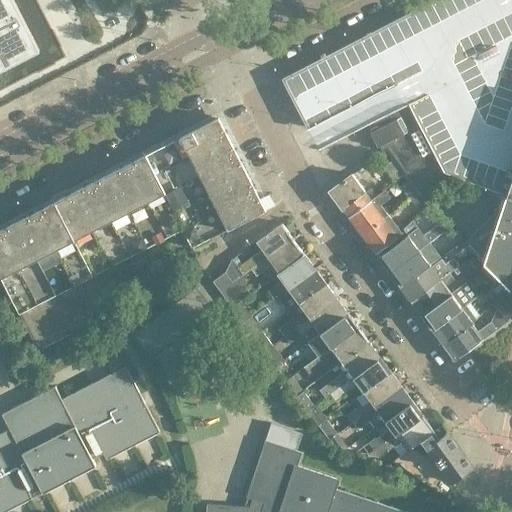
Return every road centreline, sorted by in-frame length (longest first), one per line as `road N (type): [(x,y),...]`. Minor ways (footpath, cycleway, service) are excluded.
road 1 (residential): [(471,416),(304,191)]
road 2 (residential): [(0,197),(244,69)]
road 3 (tertiary): [(231,39),(0,158)]
road 4 (residential): [(244,69),(375,0)]
road 5 (residential): [(304,191),(244,69)]
road 6 (residential): [(205,271),(304,191)]
